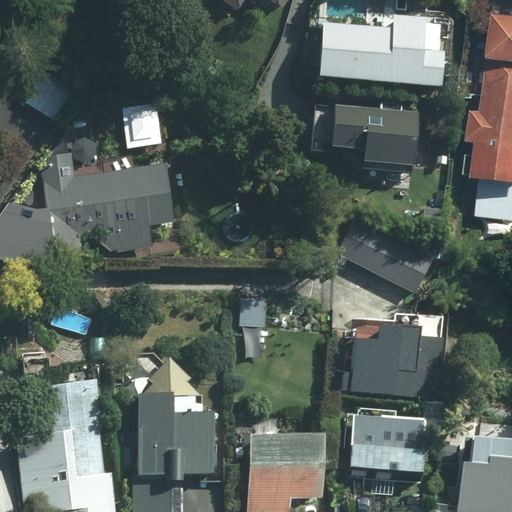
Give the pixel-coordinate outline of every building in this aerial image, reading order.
[(396,26),(327,20),(323,75),(447,85),(450,50),(428,48),(431,11),(398,9),(396,26)] [(511,13),(499,12),(491,111),(479,110),(476,139),(488,140),(485,177),(511,179),(511,13)] [(79,92),(54,75),(32,108),(58,125),(79,92)] [(371,146),(370,160),(417,164),(422,110),(338,103),(334,143),(371,146)] [(163,104),(125,108),(129,151),(168,147),(163,104)] [(54,263),(84,258),(81,235),(107,231),(110,251),(157,244),(153,224),(180,219),(170,159),(79,173),(75,152),(52,155),(55,177),(45,178),(54,230),(49,230),(54,263)] [(367,221),(350,254),(421,290),(438,257),(367,221)] [(271,298),(238,297),(237,326),(269,328),(271,298)] [(360,341),(355,387),(439,396),(445,339),(418,337),(419,326),(380,322),(378,343),(360,341)] [(42,355),(38,338),(4,346),(9,364),(42,355)] [(26,511),(56,511),(57,511),(117,511),(101,378),(11,389),(26,511)] [(187,478),(187,472),(220,472),(220,406),(180,405),(180,392),(143,392),(143,472),(173,472),(173,478),(187,478)] [(435,417),(357,412),(353,465),(432,470),(435,417)] [(331,432),(256,432),(249,511),(292,511),(292,498),(330,498),(331,432)] [(461,511),(466,511),(511,511),(511,454),(495,453),(494,462),(465,459),(461,511)]
